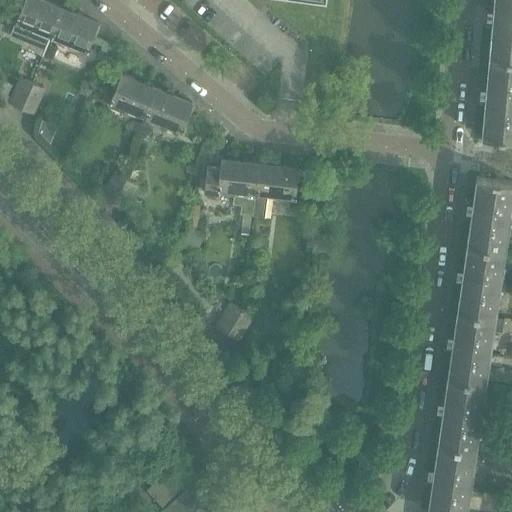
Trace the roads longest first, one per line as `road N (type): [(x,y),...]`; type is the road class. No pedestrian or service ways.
road 1 (residential): [(333,511),(134,267),(0,123)]
road 2 (residential): [(95,0),(257,138),(446,156)]
road 3 (residential): [(363,511),(405,454),(446,156)]
road 4 (secondary): [(290,511),(189,381),(49,237)]
road 5 (residential): [(446,156),(462,0)]
